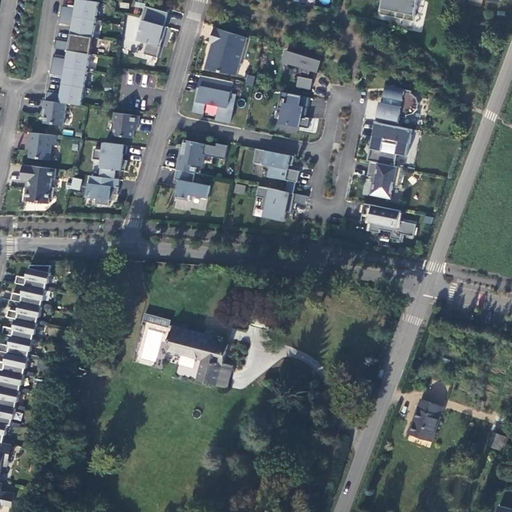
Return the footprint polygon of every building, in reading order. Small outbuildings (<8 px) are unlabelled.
[(100,3),(77,0),(76,9),(63,7),(63,6),(62,6),(59,23),(60,23),(73,25),(70,43),(57,41),(57,40),(56,40),(55,49),(69,51),(67,60),(54,57),(53,57),(50,74),(51,74),(51,73),(64,76),(61,95),(48,92),(47,92),(46,101),(67,104),(82,106),(100,3)] [(423,0),(383,0),(380,15),(415,23),(416,16),(420,18),(423,0)] [(148,44),(145,55),(158,59),(162,47),(160,47),(161,40),(163,41),(167,27),(165,27),(169,13),(146,7),(140,30),(142,30),(139,42),(148,44)] [(465,17),(458,18),(459,30),(466,30),(465,17)] [(206,70),(238,76),(248,38),(215,28),(211,43),(214,44),(206,70)] [(284,63),(301,68),(302,78),(300,77),(298,88),(312,90),(314,80),(309,79),(311,71),(319,74),(323,62),(287,51),(284,63)] [(232,94),(234,83),(202,76),(199,87),(202,88),(201,94),(198,93),(194,113),(204,115),(206,104),(221,106),(218,121),(231,124),(237,95),(232,94)] [(248,76),(246,85),(254,87),(256,77),(248,76)] [(413,92),(387,87),(385,98),(387,99),(386,104),(381,103),(378,120),(399,125),(401,117),(407,119),(408,116),(415,114),(418,110),(420,104),(417,98),(412,94),(413,92)] [(300,128),(309,129),(312,120),(306,118),(311,99),(282,93),(280,109),(282,109),(279,125),(299,130),(300,128)] [(47,109),(45,123),(64,126),(67,104),(46,101),(45,101),(44,109),(47,109)] [(116,122),(114,136),(134,139),(135,131),(137,132),(138,125),(140,125),(141,117),(115,113),(114,122),(116,122)] [(413,129),(376,122),(369,162),(371,162),(395,167),(398,155),(408,157),(413,129)] [(59,136),(30,133),(29,144),(31,144),(29,158),(50,160),(52,145),(57,146),(59,136)] [(204,154),(206,145),(186,141),(183,154),(181,154),(178,170),(196,174),(197,166),(203,167),(205,155),(204,154)] [(128,146),(105,143),(104,150),(97,150),(95,160),(103,161),(101,178),(116,179),(117,170),(126,172),(129,161),(125,161),(126,155),(127,155),(128,146)] [(298,183),(300,172),(286,169),(287,165),(293,166),(295,157),(257,149),(254,163),(272,167),(270,178),(289,181),(287,193),(295,194),(297,183),(298,183)] [(395,167),(371,162),(368,176),(376,178),(376,183),(373,182),(371,195),(393,199),(395,187),(399,188),(403,168),(395,167)] [(56,169),(23,165),(21,180),(28,181),(28,188),(25,188),(24,201),(49,204),(50,199),(53,199),(55,188),(51,187),(52,178),(55,179),(56,169)] [(196,174),(178,170),(176,180),(181,181),(177,199),(190,202),(191,196),(209,199),(211,186),(194,183),(196,174)] [(115,195),(119,196),(121,180),(116,179),(101,178),(91,176),(90,184),(89,184),(88,197),(97,198),(97,204),(110,205),(111,200),(115,200),(115,195)] [(70,189),(79,191),(81,179),(72,177),(70,189)] [(234,192),(243,194),(245,186),(236,183),(234,192)] [(265,218),(285,222),(288,208),(293,209),(296,194),(295,194),(287,193),(259,187),(257,197),(264,199),(262,209),(267,210),(265,218)] [(402,212),(365,204),(363,214),(375,217),(374,222),(373,222),(371,232),(381,234),(381,231),(393,233),(392,239),(401,241),(403,235),(415,237),(417,225),(400,222),(402,212)] [(52,266),(31,265),(31,268),(30,268),(29,275),(28,278),(18,276),(17,283),(26,285),(23,295),(14,293),(12,300),(21,302),(19,312),(9,310),(8,317),(17,319),(15,329),(5,327),(3,334),(12,336),(10,346),(1,343),(0,345),(0,351),(8,353),(6,363),(0,361),(0,369),(3,370),(1,379),(0,379),(0,441),(4,443),(6,435),(7,435),(9,425),(12,426),(14,419),(15,419),(17,409),(18,402),(19,402),(22,392),(21,392),(23,385),(24,385),(26,375),(25,375),(27,368),(28,368),(30,358),(31,351),(32,351),(35,341),(34,341),(35,334),(37,334),(39,324),(38,324),(40,317),(41,317),(43,307),(44,300),(45,301),(47,290),(48,283),(50,284),(52,273),(51,273),(52,266)] [(172,320),(146,314),(144,321),(173,330),(174,326),(171,325),(172,320)] [(173,330),(168,350),(203,359),(198,379),(228,387),(233,366),(223,364),(228,344),(204,338),(205,334),(174,326),(173,330)] [(422,399),(410,433),(433,441),(444,406),(422,399)] [(489,446),(504,451),(508,437),(494,432),(489,446)] [(4,443),(0,441),(0,474),(1,474),(3,465),(7,463),(9,454),(11,454),(13,445),(4,443)] [(499,469),(508,471),(511,460),(502,458),(499,469)] [(16,494),(2,491),(4,484),(0,483),(0,510),(1,504),(13,507),(16,494)]
